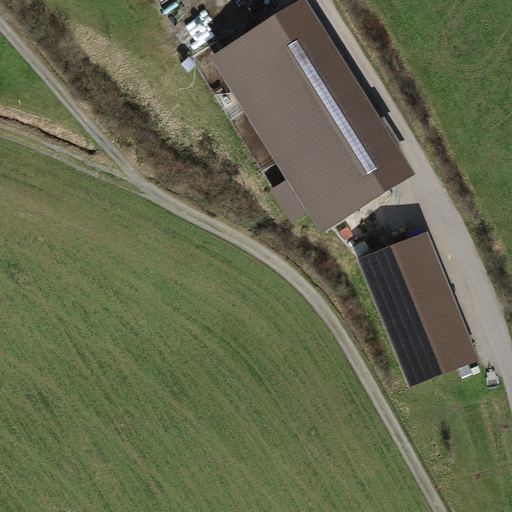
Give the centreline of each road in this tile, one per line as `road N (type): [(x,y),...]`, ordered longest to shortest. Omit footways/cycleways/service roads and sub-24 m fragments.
road 1 (track): [(436,511),(321,301),(270,259),(154,192),(97,140),(0,21)]
road 2 (track): [(154,192),(0,135)]
